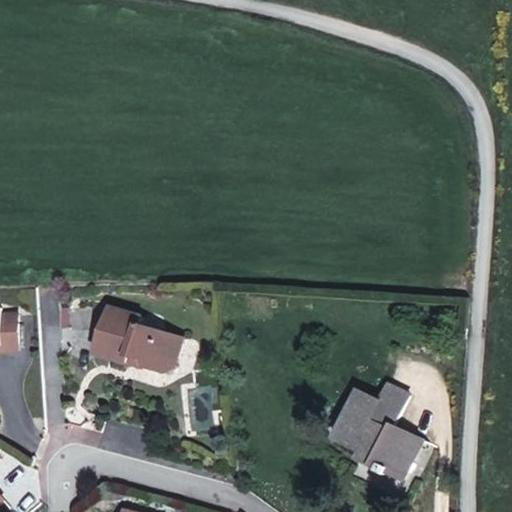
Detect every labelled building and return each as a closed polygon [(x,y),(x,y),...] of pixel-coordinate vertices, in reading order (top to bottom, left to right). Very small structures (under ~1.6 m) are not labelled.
[(99,357),(132,367),(134,361),(145,364),(148,372),(158,375),(168,378),(181,369),(189,340),(143,328),(145,320),(111,310),(99,357)] [(0,347),(0,352),(9,352),(18,351),(18,349),(17,313),(0,313),(0,347)] [(134,361),(132,367),(148,372),(145,364),(134,361)] [(407,481),(427,440),(408,430),(404,437),(395,432),(398,426),(413,394),(392,383),(383,399),(362,390),(338,439),(365,452),(362,458),(384,470),(407,481)] [(404,437),(408,430),(398,426),(395,432),(404,437)] [(0,508),(9,501),(0,490),(0,508)]
